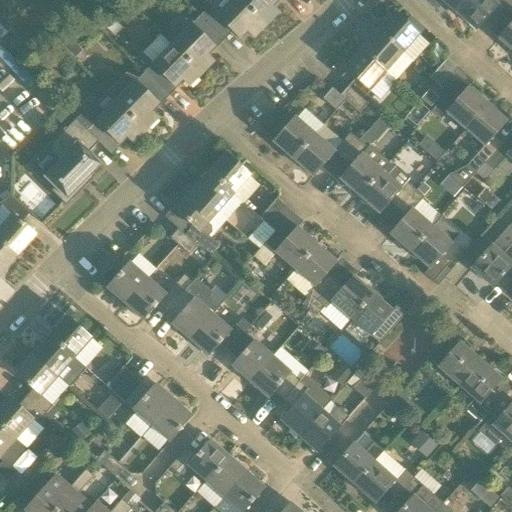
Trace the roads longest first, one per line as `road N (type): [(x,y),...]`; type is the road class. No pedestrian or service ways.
road 1 (residential): [(331,511),(51,268)]
road 2 (residential): [(402,283),(214,115)]
road 3 (residential): [(214,115),(51,268)]
road 4 (residential): [(345,0),(214,115)]
road 5 (residential): [(511,106),(404,0)]
